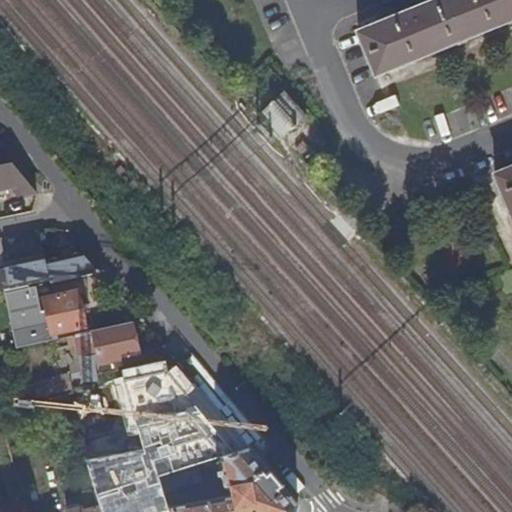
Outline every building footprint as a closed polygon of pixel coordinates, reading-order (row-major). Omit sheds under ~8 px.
[(397,18),(359,33),(376,76),(511,20),(511,0),(443,0),(414,12),(410,1),(400,5),(393,8),(397,18)] [(285,92),(262,113),(284,138),(308,116),(285,92)] [(34,191),(11,162),(0,164),(0,188),(14,185),(22,194),(34,191)] [(511,171),(496,178),(511,215),(511,171)] [(61,256),(72,253),(71,247),(60,249),(61,256)] [(101,270),(84,250),(72,253),(61,256),(45,259),(49,278),(49,282),(101,270)] [(40,260),(38,254),(3,262),(5,268),(5,270),(9,287),(49,278),(45,259),(40,260)] [(0,288),(9,287),(5,270),(0,270),(0,288)] [(41,311),(36,285),(10,290),(4,291),(12,329),(28,326),(31,336),(56,330),(85,324),(78,291),(43,299),(46,309),(41,311)] [(138,356),(131,322),(73,334),(78,353),(95,349),(98,364),(138,356)] [(58,338),(56,330),(31,336),(28,326),(12,329),(16,347),(58,338)] [(201,391),(182,368),(175,370),(193,400),(203,394),(201,391)] [(68,372),(34,379),(37,394),(70,387),(68,372)] [(166,396),(162,373),(63,393),(70,416),(166,396)] [(203,394),(193,400),(146,412),(150,428),(217,410),(203,394)] [(124,461),(118,437),(90,444),(96,468),(124,461)] [(295,511),(297,507),(248,448),(216,459),(219,472),(216,473),(217,477),(221,476),(223,487),(227,490),(231,489),(232,495),(168,507),(169,511),(295,511)] [(194,466),(159,477),(164,491),(199,480),(194,466)] [(64,511),(99,511),(93,491),(86,494),(90,511),(88,511),(78,511),(77,504),(64,507),(64,511)] [(131,511),(169,511),(168,507),(167,503),(157,505),(155,499),(143,501),(145,507),(131,511)] [(129,504),(131,511),(145,507),(143,501),(129,504)]
